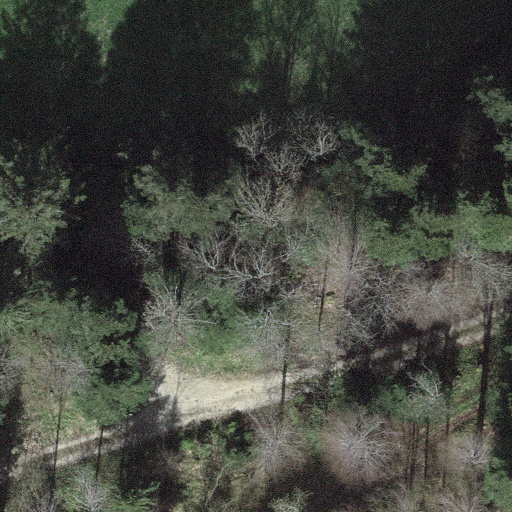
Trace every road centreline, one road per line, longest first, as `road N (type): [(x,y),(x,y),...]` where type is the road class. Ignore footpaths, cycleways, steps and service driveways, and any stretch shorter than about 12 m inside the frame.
road 1 (track): [(0,443),(511,264)]
road 2 (track): [(511,375),(338,511)]
